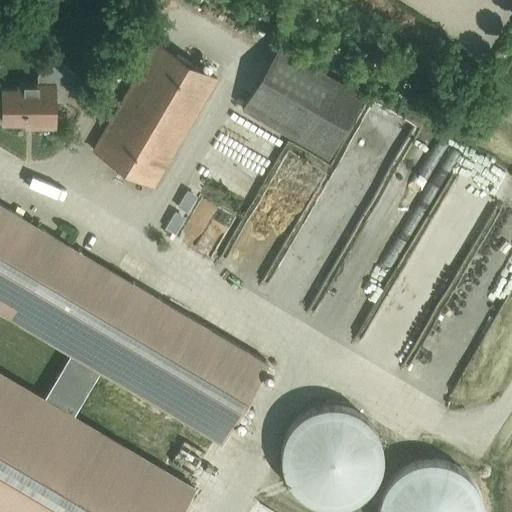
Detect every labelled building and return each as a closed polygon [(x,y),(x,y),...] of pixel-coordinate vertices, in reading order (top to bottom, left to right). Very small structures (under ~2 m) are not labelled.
[(153,186),(216,79),(155,43),(92,150),(153,186)] [(327,159),(364,97),(278,46),(241,108),(327,159)] [(36,128),(54,127),(53,91),(59,91),(74,76),(76,78),(77,77),(54,56),(42,68),(43,84),(18,85),(18,89),(2,89),(2,124),(36,123),(36,128)] [(0,511),(176,511),(192,485),(70,414),(96,369),(218,441),(265,362),(0,205),(0,311),(70,353),(43,398),(0,372),(0,511)] [(407,445),(420,434),(409,422),(397,433),(407,445)]
